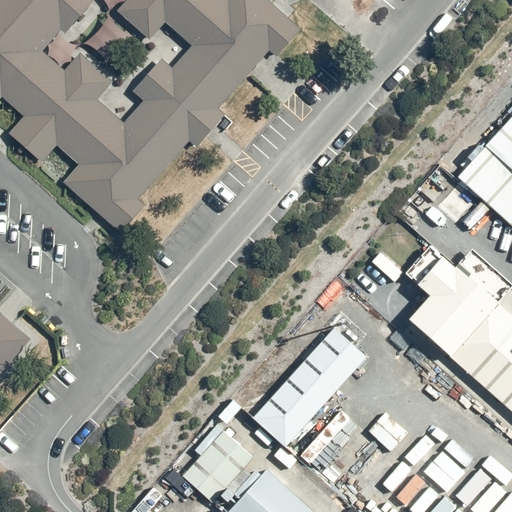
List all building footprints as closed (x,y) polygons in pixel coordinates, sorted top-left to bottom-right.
[(0,0),(0,335),(8,326),(0,318),(0,100),(114,199),(258,34),(218,0),(0,0)] [(511,98),(470,146),(511,183),(511,98)] [(511,183),(470,146),(439,181),(511,244),(511,183)] [(404,269),(381,250),(371,262),(393,281),(404,269)] [(511,331),(428,258),(406,283),(419,294),(396,320),(511,421),(511,331)] [(353,357),(308,317),(224,413),(269,452),(353,357)] [(235,449),(207,425),(167,470),(195,494),(235,449)] [(304,511),(247,462),(203,511),(304,511)] [(149,511),(162,497),(149,487),(127,511),(149,511)]
